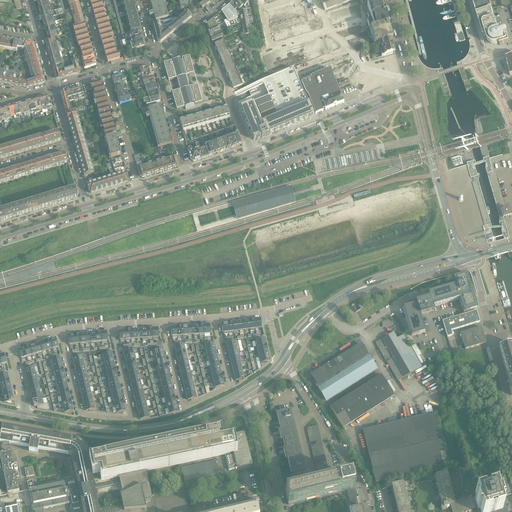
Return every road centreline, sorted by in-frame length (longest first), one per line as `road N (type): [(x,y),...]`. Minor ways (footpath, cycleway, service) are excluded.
road 1 (residential): [(111,324),(131,413),(124,418),(80,412),(61,329)]
road 2 (residential): [(214,317),(228,386),(189,405),(181,403),(162,321)]
road 3 (secondary): [(207,409),(120,429),(23,415)]
road 4 (residential): [(460,260),(413,89)]
road 5 (residential): [(254,159),(413,89)]
road 6 (residential): [(413,89),(252,152)]
road 7 (residential): [(511,410),(469,258)]
road 8 (residential): [(328,30),(268,49),(260,9),(292,0)]
road 9 (residential): [(282,511),(250,390)]
road 10 (residential): [(139,189),(103,72)]
road 11 (residential): [(186,174),(154,56)]
road 12 (residential): [(245,393),(275,511)]
